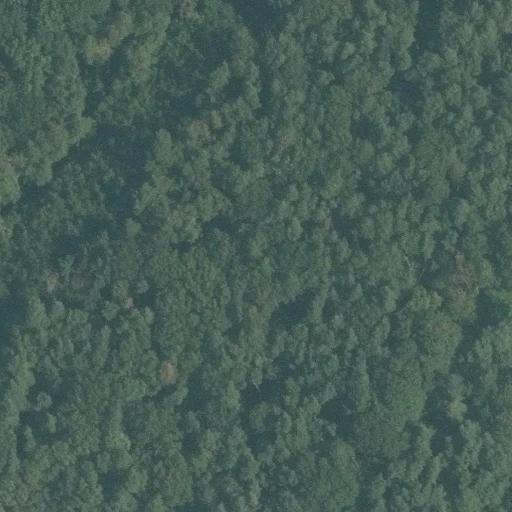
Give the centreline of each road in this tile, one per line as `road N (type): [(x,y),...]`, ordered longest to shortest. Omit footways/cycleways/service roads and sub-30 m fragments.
road 1 (track): [(228,0),(511,288)]
road 2 (track): [(359,511),(511,323)]
